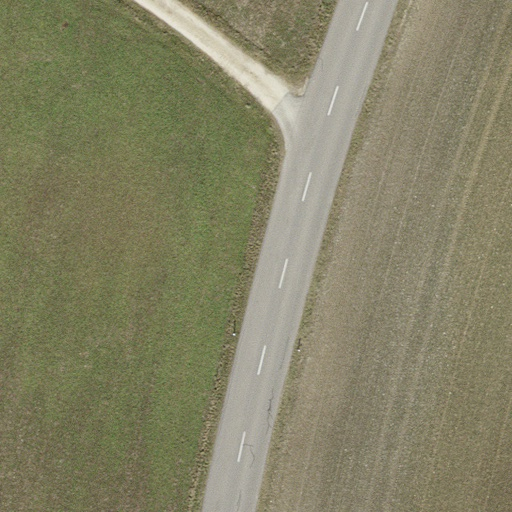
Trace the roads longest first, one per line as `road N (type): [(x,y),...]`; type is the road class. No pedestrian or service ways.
road 1 (tertiary): [(370,0),(281,294),(231,511)]
road 2 (track): [(153,0),(253,74),(322,146)]
